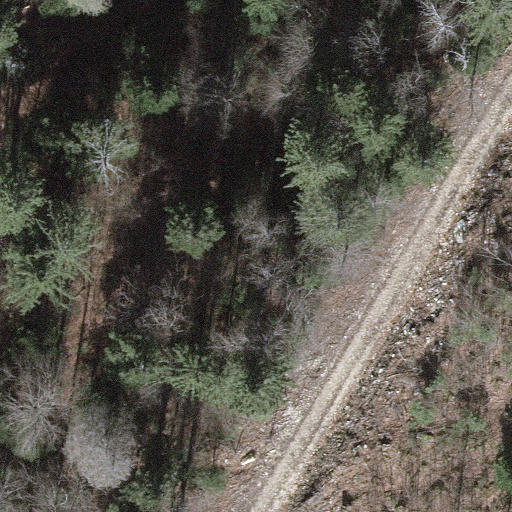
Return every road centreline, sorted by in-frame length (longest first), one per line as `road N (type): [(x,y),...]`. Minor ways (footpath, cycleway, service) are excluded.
road 1 (track): [(511,57),(246,511)]
road 2 (track): [(0,69),(127,0)]
